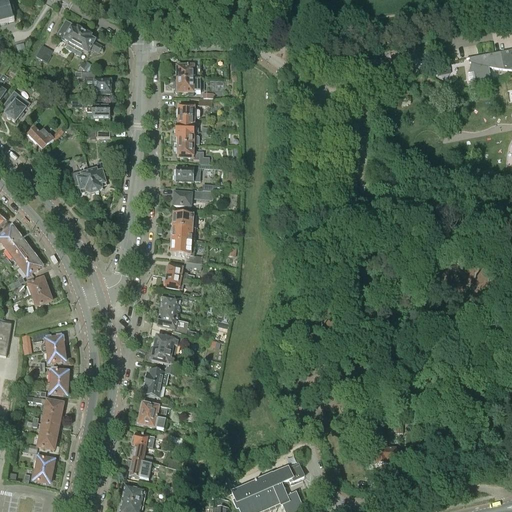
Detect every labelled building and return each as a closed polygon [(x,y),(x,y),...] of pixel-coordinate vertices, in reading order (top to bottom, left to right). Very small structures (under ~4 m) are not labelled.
[(8,1),(0,3),(0,25),(14,22),(8,1)] [(72,55),(84,33),(65,22),(57,38),(69,45),(65,51),(72,55)] [(84,33),(72,55),(79,59),(83,53),(88,56),(91,51),(99,55),(102,49),(95,44),(96,42),(91,39),(92,37),(84,33)] [(36,59),(42,62),(47,65),(51,58),(50,58),(52,53),(42,47),(36,59)] [(473,65),(468,75),(473,74),(475,85),(491,82),(489,69),(501,71),(507,72),(511,72),(511,71),(509,71),(511,66),(511,51),(495,54),(466,60),(467,60),(470,64),(473,65)] [(86,72),(88,73),(92,67),(88,64),(86,66),(82,64),(80,68),(78,70),(81,73),(83,71),(85,73),(86,72)] [(440,77),(448,75),(447,73),(449,73),(448,67),(438,69),(440,77)] [(177,82),(194,82),(200,81),(200,68),(177,68),(177,82)] [(94,80),(84,80),(84,89),(89,89),(89,97),(94,97),(94,96),(111,96),(111,83),(94,82),(94,80)] [(200,96),(200,81),(194,82),(177,82),(177,96),(200,96)] [(5,117),(6,118),(6,120),(8,121),(10,121),(15,124),(28,108),(18,100),(5,117)] [(199,101),(199,104),(198,109),(206,109),(206,108),(211,108),(212,101),(199,101)] [(110,108),(93,108),(93,103),(71,103),(71,109),(87,109),(87,115),(92,115),(92,120),(110,120),(112,118),(112,115),(110,114),(110,108)] [(178,122),(194,122),(194,121),(198,121),(199,119),(199,113),(198,112),(194,112),(194,108),(178,108),(178,122)] [(194,122),(178,122),(178,127),(176,127),(175,133),(194,134),(198,134),(198,130),(197,128),(194,128),(194,122)] [(54,141),(52,140),(44,131),(40,135),(35,130),(33,132),(31,131),(29,134),(29,136),(28,137),(37,147),(35,149),(40,154),(54,141)] [(52,140),(54,141),(55,143),(64,134),(60,131),(52,140)] [(194,134),(175,133),(175,140),(178,140),(177,147),(194,147),(199,147),(199,139),(198,138),(194,138),(194,134)] [(203,154),(193,154),(194,147),(177,147),(177,160),(193,160),(193,162),(199,162),(199,166),(209,167),(209,160),(203,160),(203,154)] [(96,172),(89,174),(95,196),(99,194),(102,191),(101,188),(106,187),(104,179),(105,179),(104,164),(97,165),(98,171),(96,172)] [(199,167),(199,170),(194,170),(194,169),(176,169),(176,177),(174,178),(174,182),(176,183),(176,184),(193,185),(193,183),(197,183),(197,176),(200,176),(200,170),(221,172),(222,168),(208,167),(199,167)] [(81,173),(71,176),(75,188),(79,187),(81,194),(86,193),(87,195),(90,197),(95,196),(89,174),(81,176),(81,173)] [(213,193),(202,193),(192,192),(191,191),(173,190),(173,195),(174,195),(173,208),(191,209),(191,201),(195,202),(195,200),(213,201),(213,193)] [(173,216),(172,230),(195,231),(196,218),(193,217),(173,216)] [(195,245),(195,231),(172,230),(171,243),(195,245)] [(0,242),(6,250),(19,240),(12,231),(0,239),(0,242)] [(26,250),(19,240),(6,250),(13,260),(26,250)] [(184,264),(198,266),(201,266),(202,258),(194,258),(195,245),(171,243),(170,257),(185,258),(184,264)] [(20,269),(33,259),(26,250),(13,260),(20,269)] [(40,269),(33,259),(20,269),(27,279),(40,269)] [(184,264),(183,268),(169,266),(167,278),(190,282),(194,282),(194,277),(188,276),(188,275),(182,274),(183,269),(201,272),(201,266),(198,266),(184,264)] [(190,282),(167,278),(165,290),(182,293),(183,286),(189,287),(190,282)] [(22,280),(13,285),(15,289),(25,284),(22,280)] [(32,298),(47,292),(43,281),(28,286),(32,298)] [(47,292),(32,298),(36,309),(52,303),(47,292)] [(182,297),(181,301),(163,298),(161,305),(162,305),(160,313),(178,316),(180,309),(187,310),(189,303),(192,304),(193,300),(182,297)] [(177,323),(178,316),(160,313),(159,320),(158,320),(157,325),(151,323),(150,330),(183,336),(186,337),(189,325),(177,323)] [(0,357),(6,359),(12,326),(0,324),(0,357)] [(183,339),(183,336),(150,330),(148,337),(156,338),(155,344),(153,345),(153,348),(154,350),(154,351),(172,354),(173,348),(177,348),(178,343),(185,344),(186,340),(183,339)] [(42,341),(50,339),(48,333),(32,337),(33,345),(42,344),(42,341)] [(22,340),(25,355),(33,354),(31,339),(22,340)] [(46,342),(46,343),(47,354),(63,352),(62,340),(47,342),(46,342)] [(143,366),(165,370),(168,371),(176,373),(177,368),(173,367),(174,361),(170,361),(172,354),(154,351),(153,357),(145,355),(143,366)] [(63,352),(47,354),(49,366),(65,363),(63,352)] [(176,373),(168,371),(165,370),(143,366),(142,370),(150,372),(149,375),(148,375),(146,384),(162,387),(164,375),(176,377),(176,373)] [(52,373),(51,385),(67,386),(68,374),(52,373)] [(159,399),(162,387),(146,384),(144,392),(145,393),(145,396),(159,399)] [(67,398),(67,386),(51,385),(50,397),(67,398)] [(41,405),(46,407),(47,403),(42,401),(25,398),(25,402),(41,405)] [(47,403),(46,407),(45,414),(60,417),(63,406),(47,403)] [(165,421),(167,410),(170,411),(171,407),(169,407),(161,405),(156,404),(155,407),(142,405),(142,406),(135,404),(133,411),(141,412),(140,416),(165,421)] [(58,429),(60,417),(45,414),(42,426),(58,429)] [(162,432),(165,421),(140,416),(138,427),(162,432)] [(56,441),(58,429),(42,426),(40,438),(56,441)] [(362,436),(368,440),(375,430),(368,426),(362,436)] [(394,426),(395,436),(403,436),(402,426),(394,426)] [(173,429),(172,437),(185,440),(187,432),(173,429)] [(146,448),(146,449),(157,451),(158,446),(153,445),(154,439),(135,435),(133,446),(135,446),(146,448)] [(183,440),(165,436),(165,437),(158,435),(157,435),(156,440),(182,446),(183,440)] [(40,438),(38,449),(54,452),(56,441),(40,438)] [(135,446),(132,462),(143,464),(151,466),(153,459),(144,457),(146,449),(146,448),(135,446)] [(369,451),(369,466),(395,465),(395,450),(369,451)] [(177,469),(179,459),(170,457),(168,467),(177,469)] [(38,459),(36,471),(52,474),(54,462),(38,459)] [(141,471),(143,464),(132,462),(129,478),(144,481),(146,471),(141,471)] [(236,492),(231,494),(232,496),(235,503),(233,503),(237,511),(236,511),(261,511),(274,506),(279,504),(281,508),(282,507),(284,511),(303,511),(296,495),(287,499),(281,486),(292,481),(293,484),(304,479),(299,467),(298,466),(288,470),(288,469),(272,476),(255,483),(256,484),(236,492)] [(36,471),(34,483),(49,486),(52,474),(36,471)] [(231,494),(236,492),(232,483),(227,485),(228,486),(231,494)] [(232,496),(231,494),(228,486),(221,488),(225,499),(232,496)] [(123,502),(141,506),(144,492),(139,491),(139,489),(132,487),(131,490),(126,489),(123,502)] [(140,511),(141,506),(123,502),(121,511),(140,511)] [(228,503),(211,502),(211,508),(213,508),(213,511),(227,511),(228,510),(227,510),(228,503)]
